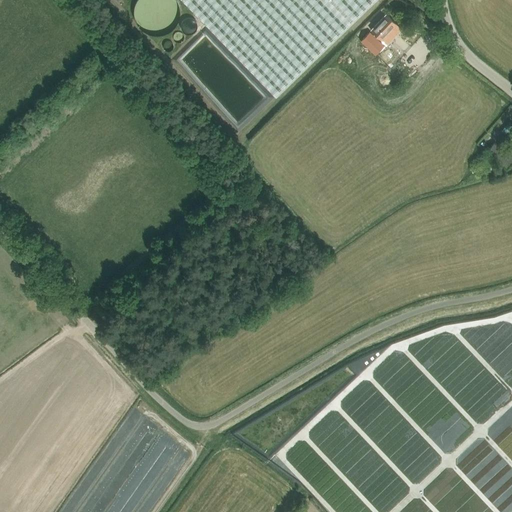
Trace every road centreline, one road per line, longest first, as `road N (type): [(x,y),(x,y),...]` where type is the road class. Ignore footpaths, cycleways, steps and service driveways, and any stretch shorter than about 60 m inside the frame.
road 1 (unclassified): [(0,227),(192,424),(213,423),(399,316),(511,288)]
road 2 (unclassified): [(511,96),(465,58),(447,0)]
